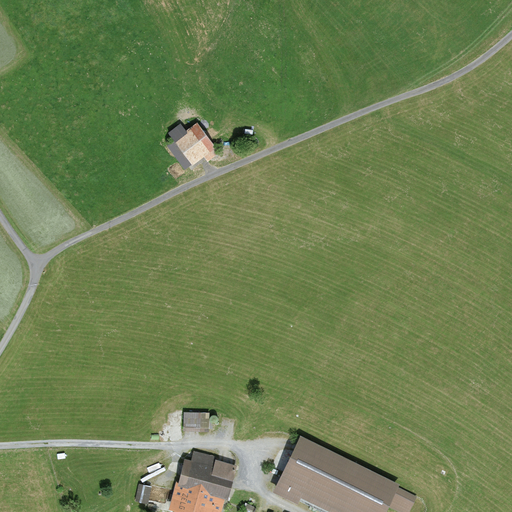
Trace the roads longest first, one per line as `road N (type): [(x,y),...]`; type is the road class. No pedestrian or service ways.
road 1 (residential): [(39,268),(202,182),(445,80),(511,35)]
road 2 (track): [(0,445),(238,446),(253,459),(256,489),(265,495)]
